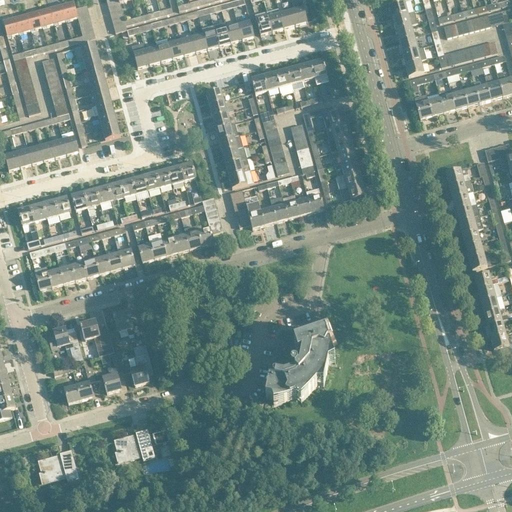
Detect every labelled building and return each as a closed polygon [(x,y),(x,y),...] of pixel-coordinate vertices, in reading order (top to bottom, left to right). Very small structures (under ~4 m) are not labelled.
[(119,5),(118,0),(117,0),(106,3),(108,9),(119,5)] [(431,10),(428,0),(422,0),(425,11),(431,10)] [(244,1),(232,4),(234,10),(245,7),(244,1)] [(203,8),(201,2),(190,6),(191,11),(203,8)] [(511,8),(509,2),(497,5),(499,11),(511,8)] [(234,10),(232,4),(220,8),(222,13),(234,10)] [(404,4),(400,5),(394,7),(389,8),(392,20),(408,16),(404,4)] [(121,11),(120,6),(119,5),(108,9),(109,14),(121,11)] [(499,11),(497,5),(486,8),(487,14),(499,11)] [(77,17),(75,11),(74,6),(62,9),(66,25),(78,21),(77,17)] [(191,11),(190,6),(178,9),(179,14),(191,11)] [(88,14),(87,8),(75,11),(77,17),(88,14)] [(211,16),(222,13),(220,8),(210,11),(211,16)] [(487,14),(486,8),(474,12),(475,17),(487,14)] [(66,25),(62,9),(50,13),(54,28),(66,25)] [(308,25),(303,10),(291,13),(295,28),(308,25)] [(434,22),(431,10),(425,11),(428,23),(434,22)] [(123,17),(121,11),(109,14),(111,20),(123,17)] [(173,16),(172,11),(160,14),(162,19),(173,16)] [(199,20),(211,16),(210,11),(197,14),(199,20)] [(284,31),(280,16),(278,11),(266,14),(268,19),(272,35),(284,31)] [(475,17),(474,12),(462,15),(464,20),(475,17)] [(54,28),(50,13),(38,16),(42,31),(54,28)] [(295,28),(291,13),(280,16),(284,31),(295,28)] [(509,26),(506,13),(500,15),(503,26),(503,27),(509,26)] [(90,19),(88,14),(77,17),(78,21),(78,22),(90,19)] [(162,19),(160,14),(148,17),(150,23),(162,19)] [(199,20),(197,14),(185,17),(188,23),(199,20)] [(414,15),(408,16),(392,20),(396,32),(411,28),(417,26),(414,15)] [(452,24),(464,20),(462,15),(450,18),(452,24)] [(503,26),(500,15),(494,16),(497,28),(503,26)] [(42,31),(38,16),(27,19),(31,34),(42,31)] [(497,28),(494,16),(488,18),(492,29),(497,28)] [(124,22),(123,17),(111,20),(112,25),(124,22)] [(150,23),(148,17),(136,20),(138,26),(150,23)] [(188,23),(185,17),(174,20),(176,26),(188,23)] [(440,27),(452,24),(450,18),(438,21),(440,27)] [(492,29),(488,18),(483,19),(486,31),(492,29)] [(31,34),(27,19),(15,22),(19,37),(31,34)] [(91,25),(90,19),(78,22),(80,28),(91,25)] [(272,35),(268,19),(256,23),(260,38),(272,35)] [(486,31),(483,19),(477,21),(480,32),(486,31)] [(138,26),(136,20),(124,23),(126,28),(126,29),(138,26)] [(164,29),(175,26),(176,26),(174,20),(162,24),(164,29)] [(480,32),(477,21),(472,22),(475,34),(480,32)] [(19,37),(15,22),(3,25),(7,40),(19,37)] [(126,28),(124,23),(124,22),(112,25),(114,31),(126,28)] [(438,34),(434,22),(428,23),(432,35),(438,34)] [(475,34),(472,22),(466,24),(469,35),(475,34)] [(152,32),(164,29),(162,24),(151,27),(152,32)] [(254,40),(250,24),(238,28),(243,43),(254,40)] [(469,35),(466,24),(461,25),(464,37),(469,35)] [(93,31),(91,25),(80,28),(81,34),(93,31)] [(464,37),(461,25),(455,26),(458,38),(464,37)] [(458,38),(455,26),(450,28),(453,40),(458,38)] [(511,37),(511,36),(509,26),(503,27),(506,39),(511,37)] [(152,32),(151,27),(139,30),(141,35),(152,32)] [(128,33),(126,29),(126,28),(114,31),(115,36),(128,33)] [(243,43),(238,28),(227,31),(231,46),(243,43)] [(414,40),(411,28),(396,32),(399,44),(414,40)] [(453,40),(450,28),(444,29),(447,41),(453,40)] [(129,39),(141,35),(139,30),(128,33),(129,39)] [(83,39),(94,36),(93,31),(81,34),(83,39)] [(231,46),(227,31),(216,34),(219,49),(231,46)] [(219,49),(216,34),(204,37),(208,52),(219,49)] [(441,46),(438,34),(432,35),(435,47),(441,46)] [(95,41),(94,36),(83,39),(84,44),(95,41)] [(208,52),(204,37),(192,40),(196,55),(208,52)] [(84,44),(83,39),(71,42),(72,48),(84,44)] [(196,55),(192,40),(181,44),(185,59),(196,55)] [(417,52),(414,40),(399,44),(402,56),(417,52)] [(72,48),(71,42),(59,45),(61,51),(72,48)] [(185,59),(181,44),(169,47),(173,62),(185,59)] [(494,44),(489,46),(492,57),(497,56),(494,44)] [(61,51),(59,45),(47,48),(49,54),(61,51)] [(98,57),(95,46),(80,50),(83,62),(98,57)] [(150,68),(146,53),(144,46),(132,50),(138,71),(150,68)] [(444,57),(441,46),(435,47),(438,59),(444,57)] [(492,57),(489,46),(483,47),(486,59),(492,57)] [(173,62),(169,47),(157,50),(161,65),(173,62)] [(486,59),(483,47),(478,49),(481,60),(486,59)] [(49,54),(47,48),(36,52),(37,57),(49,54)] [(481,60),(478,49),(472,50),(475,62),(481,60)] [(9,62),(6,50),(0,51),(3,63),(9,62)] [(161,65),(157,50),(146,53),(150,68),(161,65)] [(423,50),(417,52),(402,56),(405,67),(420,63),(426,62),(423,50)] [(475,62),(472,50),(467,52),(469,63),(475,62)] [(37,57),(36,52),(24,55),(25,60),(37,57)] [(469,63),(467,52),(461,53),(464,64),(469,63)] [(464,64),(461,53),(455,55),(458,66),(464,64)] [(25,60),(24,55),(12,58),(14,64),(25,60)] [(66,66),(63,55),(57,57),(60,68),(66,66)] [(458,66),(455,55),(450,56),(453,67),(458,66)] [(453,67),(450,56),(444,58),(447,69),(453,67)] [(102,69),(98,57),(83,62),(87,73),(102,69)] [(447,69),(444,58),(444,57),(438,59),(441,71),(447,69)] [(504,58),(493,61),(494,67),(506,64),(504,58)] [(27,66),(25,60),(14,64),(15,69),(27,66)] [(42,64),(43,70),(55,66),(54,61),(42,64)] [(494,67),(493,61),(481,64),(483,70),(494,67)] [(12,73),(9,62),(3,63),(7,75),(12,73)] [(328,83),(323,62),(311,65),(315,81),(317,87),(328,83)] [(424,75),(420,63),(405,67),(408,79),(424,75)] [(483,70),(481,64),(469,68),(471,74),(483,70)] [(315,81),(311,65),(299,69),(303,84),(315,81)] [(28,71),(27,66),(15,69),(16,74),(28,71)] [(57,72),(55,66),(43,70),(45,75),(57,72)] [(69,78),(66,66),(60,68),(63,80),(69,78)] [(471,74),(469,68),(457,71),(459,77),(471,74)] [(105,80),(102,69),(87,73),(90,84),(105,80)] [(304,90),(303,84),(299,69),(287,72),(293,93),(304,90)] [(30,77),(28,71),(16,74),(18,80),(30,77)] [(459,77),(457,71),(445,74),(447,80),(459,77)] [(58,77),(57,72),(45,75),(46,80),(58,77)] [(293,93),(287,72),(275,75),(279,90),(281,96),(293,93)] [(15,85),(12,73),(7,75),(10,86),(15,85)] [(435,83),(447,80),(445,74),(433,77),(435,83)] [(279,90),(275,75),(263,78),(267,93),(279,90)] [(31,82),(30,77),(18,80),(20,85),(31,82)] [(60,83),(58,77),(46,80),(48,86),(60,83)] [(435,83),(433,77),(422,80),(423,87),(435,83)] [(72,89),(69,78),(63,80),(66,91),(72,89)] [(267,93),(263,78),(251,81),(251,84),(253,92),(255,97),(267,93)] [(503,100),(499,85),(493,86),(491,78),(485,80),(487,88),(491,103),(503,100)] [(108,92),(105,80),(90,84),(85,86),(87,93),(92,91),(93,96),(108,92)] [(423,87),(422,80),(410,84),(411,90),(423,87)] [(511,97),(511,86),(511,81),(499,85),(503,100),(511,97)] [(21,91),(33,88),(31,82),(20,85),(21,91)] [(61,88),(60,83),(48,86),(49,91),(61,88)] [(18,96),(15,85),(10,86),(13,98),(18,96)] [(491,103),(487,88),(481,90),(480,85),(474,86),(475,91),(480,107),(491,103)] [(34,93),(33,88),(21,91),(22,96),(34,93)] [(63,94),(61,88),(49,91),(51,97),(63,94)] [(75,101),(72,89),(66,91),(69,103),(75,101)] [(480,107),(475,91),(464,94),(468,110),(480,107)] [(111,104),(108,92),(93,96),(96,108),(111,104)] [(225,104),(222,93),(222,92),(206,96),(209,108),(225,104)] [(36,99),(34,93),(22,96),(24,102),(36,99)] [(64,99),(63,94),(51,97),(52,102),(64,99)] [(456,113),(452,98),(447,99),(445,94),(438,96),(440,101),(444,117),(456,113)] [(468,110),(464,94),(452,98),(456,113),(468,110)] [(22,108),(18,96),(13,98),(16,110),(22,108)] [(37,105),(36,99),(24,102),(26,108),(37,105)] [(66,105),(64,99),(52,102),(54,108),(66,105)] [(432,120),(428,104),(427,99),(415,102),(416,108),(420,123),(432,120)] [(78,113),(75,101),(69,103),(72,114),(78,113)] [(444,117),(440,101),(428,104),(432,120),(444,117)] [(114,115),(111,104),(96,108),(99,119),(114,115)] [(226,110),(225,104),(209,108),(213,120),(228,116),(234,114),(233,108),(226,110)] [(39,110),(37,105),(26,108),(27,113),(39,110)] [(67,110),(66,105),(54,108),(55,113),(67,110)] [(25,120),(22,108),(16,110),(19,121),(25,120)] [(347,125),(344,114),(343,113),(334,115),(332,109),(317,114),(318,120),(323,119),(326,130),(347,125)] [(40,116),(39,110),(27,113),(29,119),(40,116)] [(57,119),(69,116),(67,110),(55,113),(57,119)] [(81,124),(78,113),(72,114),(76,126),(81,124)] [(117,127),(114,115),(99,119),(102,131),(117,127)] [(70,122),(69,116),(57,119),(59,125),(70,122)] [(232,128),(228,116),(213,120),(216,132),(232,128)] [(275,123),(273,117),(268,118),(261,120),(263,126),(275,123)] [(59,125),(57,119),(46,123),(47,128),(59,125)] [(47,128),(46,123),(34,126),(35,132),(47,128)] [(276,129),(275,123),(263,126),(264,132),(276,129)] [(84,136),(81,125),(81,124),(76,126),(79,138),(84,136)] [(350,137),(347,125),(326,130),(330,143),(334,141),(350,137)] [(35,132),(34,126),(22,129),(24,135),(35,132)] [(121,139),(117,127),(102,131),(106,143),(121,139)] [(239,139),(235,127),(232,128),(216,132),(219,144),(239,139)] [(291,130),(292,136),(304,133),(302,127),(291,130)] [(24,135),(22,129),(11,132),(12,138),(24,135)] [(278,135),(276,129),(264,132),(266,138),(278,135)] [(12,138),(11,132),(0,134),(0,140),(0,141),(12,138)] [(305,139),(304,133),(292,136),(294,142),(305,139)] [(316,146),(313,134),(308,135),(311,148),(316,146)] [(279,140),(278,135),(266,138),(266,140),(268,143),(279,140)] [(88,148),(85,136),(84,136),(79,138),(82,150),(88,148)] [(353,149),(350,137),(334,141),(338,154),(353,149)] [(244,150),(241,138),(239,139),(219,144),(222,156),(244,150)] [(307,144),(305,139),(294,142),(295,147),(307,144)] [(79,155),(75,140),(63,143),(67,158),(79,155)] [(281,146),(279,140),(268,143),(269,147),(269,149),(281,146)] [(67,158),(63,143),(52,146),(56,161),(67,158)] [(309,150),(307,144),(295,147),(297,153),(309,150)] [(56,161),(52,146),(40,149),(44,164),(56,161)] [(283,152),(281,146),(269,149),(271,155),(283,152)] [(511,158),(509,146),(501,148),(504,160),(511,158)] [(504,160),(501,148),(493,151),(496,162),(500,161),(504,160)] [(44,164),(40,149),(29,152),(33,167),(44,164)] [(356,162),(353,149),(338,154),(332,155),(334,160),(339,159),(341,166),(356,162)] [(248,162),(244,150),(222,156),(226,168),(248,162)] [(310,156),(309,150),(297,153),(298,159),(310,156)] [(496,162),(493,151),(485,153),(488,164),(496,162)] [(33,167),(29,152),(17,156),(21,171),(33,167)] [(284,158),(283,152),(271,155),(271,156),(272,161),(284,158)] [(21,171),(17,156),(5,159),(9,174),(21,171)] [(312,162),(310,156),(298,159),(300,165),(312,162)] [(511,157),(511,158),(504,160),(500,161),(504,174),(510,172),(511,171),(511,157)] [(286,164),(284,158),(272,161),(273,164),(274,167),(286,164)] [(251,174),(248,162),(226,168),(229,180),(251,174)] [(313,168),(312,162),(300,165),(302,171),(313,168)] [(356,162),(341,166),(336,168),(337,174),(343,173),(344,178),(360,174),(356,162)] [(288,170),(286,164),(274,167),(276,173),(288,170)] [(196,181),(192,165),(180,169),(184,184),(196,181)] [(484,165),(477,167),(480,180),(482,179),(482,180),(488,178),(484,165)] [(277,179),(276,173),(274,167),(270,168),(272,174),(269,177),(270,181),(273,181),(277,180),(277,179)] [(315,173),(313,168),(302,171),(303,176),(305,176),(314,174),(315,173)] [(184,184),(180,169),(168,172),(172,188),(184,184)] [(289,175),(288,170),(276,173),(277,179),(289,175)] [(470,183),(466,170),(445,176),(449,189),(470,183)] [(326,183),(323,171),(318,173),(321,184),(326,183)] [(172,188),(168,172),(156,175),(160,191),(172,188)] [(254,186),(251,174),(229,180),(232,192),(248,188),(254,186)] [(363,186),(360,174),(344,178),(336,180),(340,192),(347,190),(363,186)] [(160,191),(156,175),(144,178),(148,194),(160,191)] [(148,194),(144,178),(132,182),(136,198),(148,194)] [(491,190),(488,178),(482,180),(485,192),(491,190)] [(136,198),(132,182),(120,185),(124,201),(136,198)] [(324,197),(329,195),(326,183),(321,184),(324,197)] [(473,195),(470,183),(449,189),(452,201),(467,197),(473,195)] [(124,201),(120,185),(108,188),(112,204),(113,209),(119,207),(117,203),(124,201)] [(366,199),(363,186),(347,190),(351,203),(366,199)] [(112,204),(108,188),(95,192),(100,207),(112,204)] [(494,202),(491,190),(485,192),(489,204),(494,202)] [(324,213),(319,191),(306,194),(308,201),(312,216),(324,213)] [(100,207),(95,192),(83,195),(88,211),(90,219),(96,217),(94,209),(100,207)] [(243,199),(243,198),(242,193),(230,196),(232,202),(243,199)] [(88,211),(83,195),(71,198),(76,214),(88,211)] [(469,203),(467,197),(452,201),(456,213),(476,207),(475,202),(469,203)] [(300,219),(296,204),(294,198),(282,201),(284,207),(288,222),(300,219)] [(71,215),(67,199),(55,203),(59,218),(71,215)] [(245,205),(243,199),(232,202),(233,208),(245,205)] [(215,206),(214,201),(202,204),(204,208),(204,210),(215,206)] [(312,216),(308,201),(296,204),(300,219),(312,216)] [(497,214),(494,202),(489,204),(492,216),(497,214)] [(59,218),(55,203),(43,206),(47,222),(59,218)] [(503,206),(506,213),(511,210),(511,205),(511,203),(503,206)] [(246,211),(246,209),(245,205),(233,208),(235,214),(246,211)] [(47,222),(43,206),(30,209),(35,225),(47,222)] [(217,212),(215,206),(204,210),(205,214),(205,215),(217,212)] [(251,228),(252,232),(265,229),(261,213),(259,206),(246,209),(246,211),(248,216),(250,222),(251,228)] [(288,222),(284,207),(272,210),(277,226),(288,222)] [(480,219),(476,207),(456,213),(459,225),(480,219)] [(205,214),(204,210),(204,208),(191,212),(193,217),(205,214)] [(37,233),(35,225),(30,209),(18,213),(22,228),(29,227),(31,235),(37,233)] [(277,226),(272,210),(261,213),(265,229),(277,226)] [(248,216),(246,211),(235,214),(236,220),(248,216)] [(181,220),(193,217),(191,212),(179,215),(181,220)] [(219,218),(217,212),(205,215),(207,221),(219,218)] [(501,226),(497,214),(492,216),(495,228),(501,226)] [(181,220),(179,215),(168,218),(169,223),(181,220)] [(250,222),(248,216),(236,220),(238,225),(250,222)] [(169,223),(168,218),(156,221),(157,226),(169,223)] [(220,223),(219,218),(207,221),(208,226),(220,223)] [(483,231),(480,219),(459,225),(462,237),(477,233),(483,231)] [(157,226),(156,221),(144,224),(146,230),(157,226)] [(251,228),(250,222),(238,225),(239,231),(251,228)] [(222,229),(220,223),(208,226),(210,231),(210,232),(222,229)] [(146,230),(144,224),(132,227),(134,233),(146,230)] [(504,239),(501,226),(495,228),(499,241),(504,239)] [(124,229),(112,233),(114,238),(126,235),(124,229)] [(202,250),(197,234),(196,229),(184,232),(186,238),(190,253),(202,250)] [(223,234),(222,229),(210,232),(212,238),(223,234)] [(212,238),(210,232),(210,231),(197,234),(202,250),(214,246),(212,238)] [(114,238),(112,233),(101,236),(102,241),(114,238)] [(481,245),(477,233),(462,237),(466,249),(481,245)] [(90,245),(102,241),(101,236),(89,239),(90,245)] [(167,259),(162,244),(160,236),(148,239),(150,247),(155,263),(167,259)] [(190,253),(186,238),(174,241),(178,256),(190,253)] [(78,248),(90,245),(89,239),(77,242),(78,248)] [(507,251),(504,239),(499,241),(502,252),(507,251)] [(178,256),(174,241),(162,244),(167,259),(178,256)] [(41,248),(39,242),(27,245),(29,251),(41,248)] [(78,248),(77,242),(65,245),(66,251),(78,248)] [(55,254),(66,251),(65,245),(53,249),(55,254)] [(484,257),(481,246),(481,245),(466,249),(469,262),(484,257)] [(155,263),(150,247),(138,250),(143,266),(155,263)] [(55,254),(53,249),(41,252),(43,257),(55,254)] [(511,263),(507,251),(502,252),(505,264),(511,263)] [(31,261),(43,257),(41,252),(30,255),(31,261)] [(135,268),(131,252),(119,256),(123,271),(135,268)] [(123,271),(119,256),(107,259),(111,275),(123,271)] [(487,270),(484,257),(469,262),(473,274),(487,270)] [(111,275),(107,259),(95,262),(99,278),(111,275)] [(99,278),(95,262),(83,265),(88,281),(99,278)] [(88,281),(83,265),(71,269),(76,284),(88,281)] [(76,284),(71,269),(60,272),(64,287),(76,284)] [(64,287),(60,272),(48,275),(52,291),(64,287)] [(52,291),(48,275),(36,278),(40,294),(52,291)] [(491,283),(489,276),(474,280),(477,292),(498,286),(497,281),(491,283)] [(501,298),(498,286),(477,292),(481,304),(496,300),(501,298)] [(499,312),(496,300),(481,304),(484,316),(499,312)] [(501,320),(499,312),(484,316),(487,329),(502,324),(508,323),(507,318),(501,320)] [(132,327),(130,320),(128,313),(114,317),(115,320),(114,320),(114,322),(115,322),(119,334),(127,332),(129,338),(134,337),(137,349),(145,347),(139,325),(132,327)] [(98,355),(113,351),(108,332),(107,333),(108,334),(99,336),(95,323),(81,326),(82,330),(81,330),(81,332),(82,331),(85,343),(94,340),(98,355)] [(506,336),(502,325),(502,324),(487,329),(485,329),(487,337),(489,336),(491,341),(506,336)] [(84,364),(75,334),(67,336),(66,333),(66,330),(53,334),(55,339),(48,341),(52,353),(59,351),(58,350),(66,348),(67,352),(70,351),(74,366),(78,365),(84,364)] [(338,345),(334,333),(294,347),(284,345),(284,344),(278,343),(276,356),(277,354),(287,356),(292,361),(295,368),(293,369),(292,369),(292,370),(291,371),(291,372),(292,373),(292,374),(293,375),(294,375),(295,375),(296,376),(284,380),(276,379),(275,379),(274,379),(273,380),(273,381),(273,382),(274,382),(274,383),(275,383),(270,382),(266,400),(272,402),(274,408),(296,401),(301,406),(317,388),(324,390),(328,367),(335,365),(330,348),(338,345)] [(511,342),(508,343),(506,337),(506,336),(491,341),(494,353),(500,351),(502,358),(511,354),(511,342)] [(145,347),(135,350),(137,359),(148,356),(145,347)] [(121,393),(117,378),(117,376),(116,374),(122,373),(117,355),(111,357),(115,369),(108,371),(110,378),(102,380),(107,397),(121,393)] [(146,375),(152,373),(148,356),(137,359),(135,359),(138,370),(131,372),(135,389),(149,385),(146,375)] [(94,378),(90,362),(83,364),(88,380),(94,378)] [(55,379),(73,374),(71,367),(53,373),(55,379)] [(0,389),(9,387),(6,375),(0,377),(0,389)] [(94,400),(89,385),(77,388),(81,404),(94,400)] [(0,402),(13,399),(9,387),(0,389),(0,402)] [(81,404),(77,388),(64,392),(68,407),(81,404)] [(13,399),(0,402),(0,423),(12,420),(10,412),(16,411),(13,399)] [(154,460),(147,433),(135,436),(137,440),(129,442),(128,440),(118,443),(118,444),(121,455),(117,456),(120,465),(136,461),(136,459),(141,458),(142,462),(143,463),(154,460)] [(155,453),(166,448),(161,436),(150,441),(155,453)] [(71,453),(70,454),(60,456),(61,461),(53,463),(53,461),(41,464),(44,476),(41,476),(44,486),(58,482),(60,481),(60,480),(66,478),(67,482),(67,484),(79,480),(72,457),(71,453)]
